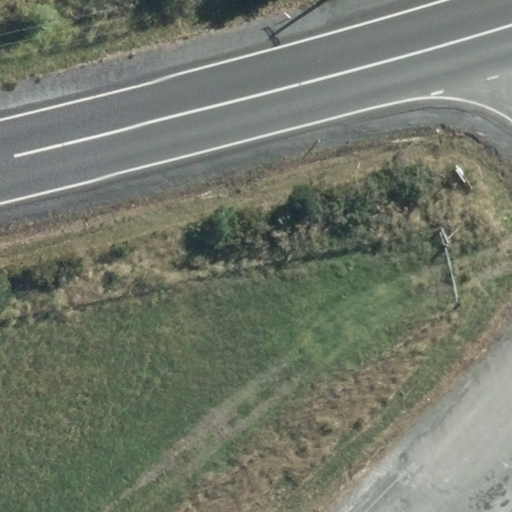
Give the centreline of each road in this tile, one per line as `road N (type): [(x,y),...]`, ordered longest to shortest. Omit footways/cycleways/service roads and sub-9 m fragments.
road 1 (tertiary): [(0,161),(511,25)]
road 2 (residential): [(425,511),(511,424)]
